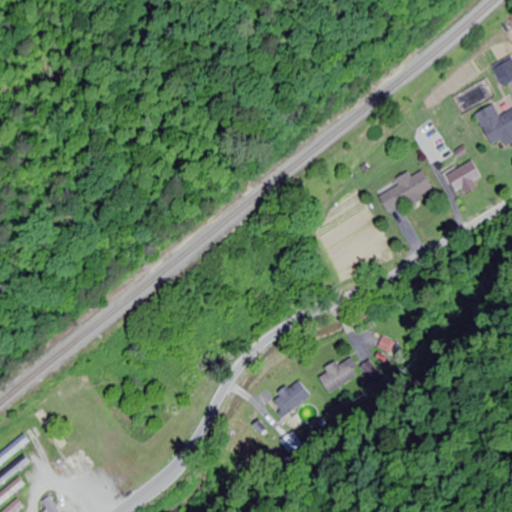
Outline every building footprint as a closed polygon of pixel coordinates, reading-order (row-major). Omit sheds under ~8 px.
[(511,85),(511,61),(497,70),(508,88),(511,85)] [(511,112),(503,117),(500,110),(483,119),(499,150),(511,143),(511,112)] [(478,183),(486,179),(476,161),(450,176),(462,197),(481,187),(478,183)] [(402,187),(383,197),(392,215),(437,192),(427,171),(414,178),(412,173),(398,180),(402,187)] [(329,394),(362,374),(353,359),(340,367),(339,365),(319,377),(329,394)] [(313,397),(300,381),(274,402),(287,418),(313,397)] [(70,446),(44,410),(35,417),(62,453),(70,446)] [(0,468),(32,442),(26,435),(0,456),(0,468)] [(0,489),(32,462),(25,455),(0,477),(0,489)] [(0,496),(0,508),(28,486),(22,478),(0,496)] [(62,511),(53,498),(44,504),(48,511),(62,511)] [(4,511),(19,511),(26,506),(20,499),(4,511)]
